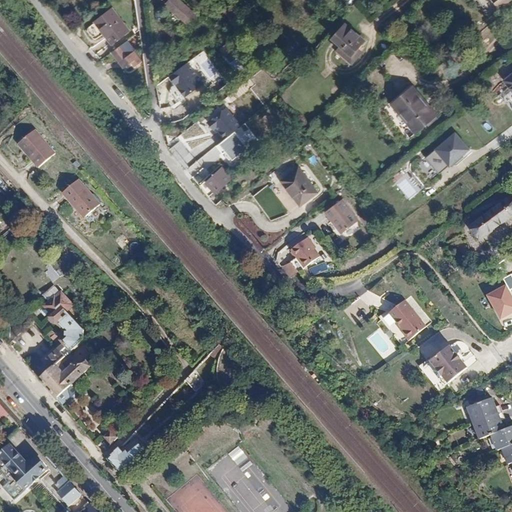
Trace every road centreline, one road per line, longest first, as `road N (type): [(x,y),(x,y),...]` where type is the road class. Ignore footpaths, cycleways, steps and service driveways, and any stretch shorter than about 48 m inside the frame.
road 1 (residential): [(162,154),(291,290),(348,287),(398,257),(420,257),(499,348),(511,341)]
road 2 (residential): [(90,471),(188,369),(139,296),(0,158)]
road 3 (residential): [(35,0),(162,154)]
road 4 (residential): [(142,0),(162,154)]
road 5 (primary): [(0,367),(90,471)]
